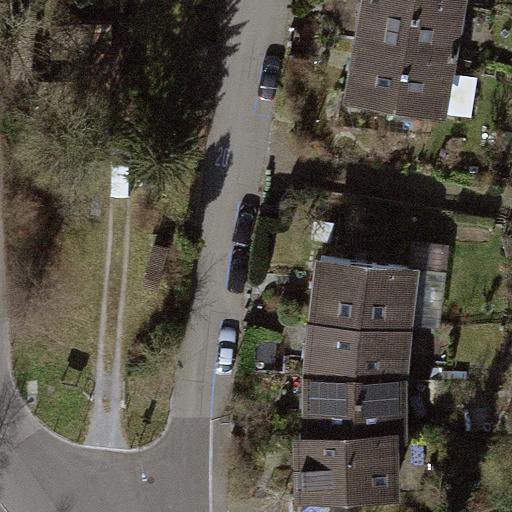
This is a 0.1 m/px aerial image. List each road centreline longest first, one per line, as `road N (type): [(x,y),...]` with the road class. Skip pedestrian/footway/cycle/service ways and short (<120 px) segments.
road 1 (residential): [(151,511),(189,429),(255,0)]
road 2 (track): [(125,511),(108,446),(107,375),(126,97)]
road 3 (unknown): [(228,160),(511,204)]
road 4 (residential): [(91,511),(33,471),(0,430)]
